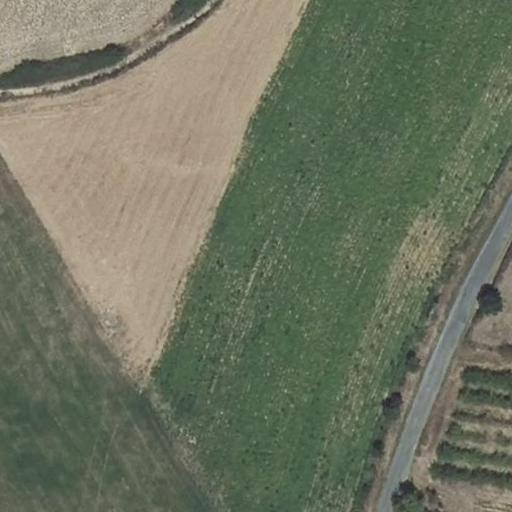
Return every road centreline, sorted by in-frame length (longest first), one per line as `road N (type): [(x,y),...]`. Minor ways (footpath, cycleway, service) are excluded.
road 1 (unclassified): [(381,511),(454,318),(511,203)]
road 2 (track): [(0,99),(114,70),(215,0)]
